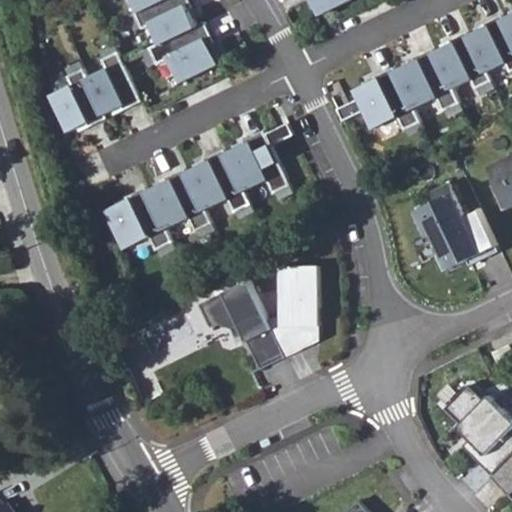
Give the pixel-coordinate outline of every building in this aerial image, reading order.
[(157,0),(139,9),(127,15),(134,29),(141,25),(142,27),(151,23),(160,41),(196,23),(188,6),(191,4),(189,0),(157,0)] [(134,0),(139,9),(157,0),(134,0)] [(314,0),(322,14),(349,0),(314,0)] [(487,27),(471,35),(489,72),(507,63),(511,72),(511,32),(505,18),(504,15),(486,24),(487,27)] [(196,23),(160,41),(141,50),(149,65),(156,62),(157,63),(170,57),(181,79),(220,61),(210,42),(214,40),(204,19),(196,23)] [(453,44),(436,52),(455,89),(473,80),(477,89),(479,88),(482,95),(497,88),(489,72),(471,35),(469,32),(451,40),(453,44)] [(106,66),(87,76),(104,112),(121,104),(122,108),(141,99),(114,42),(101,49),(104,56),(102,57),(106,66)] [(416,61),(397,71),(416,109),(438,98),(445,111),(446,110),(450,117),(465,110),(455,89),(436,52),(435,48),(415,58),(416,61)] [(50,93),(68,130),(86,121),(87,125),(106,116),(104,112),(87,76),(79,59),(65,66),(69,73),(67,74),(71,83),(50,93)] [(357,91),(361,98),(366,110),(376,129),(399,117),(406,130),(407,129),(411,136),(426,129),(416,109),(397,71),(396,68),(376,77),(377,81),(357,91)] [(361,98),(339,109),(344,121),(366,110),(361,98)] [(247,143),(228,152),(246,190),(268,180),(274,193),(276,192),(279,199),(295,192),(265,130),(245,140),(247,143)] [(208,162),(189,171),(207,209),(229,198),(235,211),(237,211),(240,218),(256,211),(246,190),(228,152),(226,149),(206,159),(208,162)] [(511,157),(491,167),(497,182),(492,185),(504,209),(511,205),(511,157)] [(168,181),(150,190),(168,228),(190,217),(196,230),(197,230),(201,237),(217,230),(207,209),(189,171),(187,168),(167,178),(168,181)] [(471,265),(502,251),(481,208),(466,215),(451,183),(433,192),(437,201),(416,212),(428,235),(433,233),(443,252),(437,255),(445,271),(468,260),(471,265)] [(129,200),(110,209),(129,247),(151,236),(157,249),(158,249),(162,256),(178,249),(168,228),(150,190),(148,187),(127,196),(129,200)] [(270,320),(288,357),(304,349),(303,345),(313,340),(313,334),(321,334),(320,266),(282,267),(282,314),(270,320)] [(201,304),(213,327),(219,324),(233,329),(238,338),(245,334),(262,369),(288,357),(270,320),(251,280),(201,304)] [(194,313),(147,330),(154,348),(201,331),(194,313)] [(511,343),(510,340),(492,348),(497,360),(511,352),(511,343)] [(485,400),(469,384),(446,408),(462,424),(459,426),(471,438),(464,445),(493,474),(511,454),(511,430),(511,429),(511,415),(490,395),(485,400)] [(511,454),(493,474),(491,476),(509,494),(511,491),(511,454)] [(0,511),(17,511),(11,504),(7,508),(0,498),(0,511)] [(371,511),(360,500),(348,511),(371,511)]
